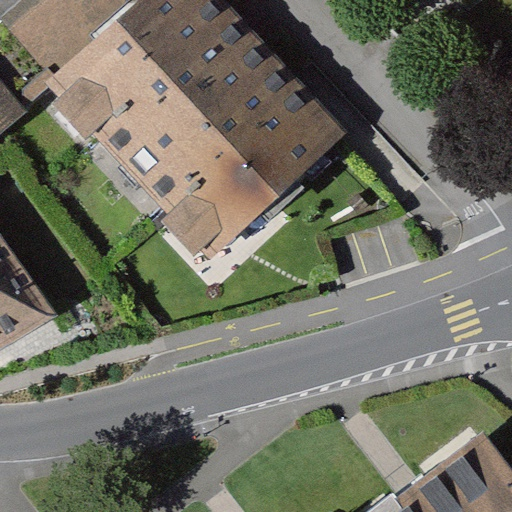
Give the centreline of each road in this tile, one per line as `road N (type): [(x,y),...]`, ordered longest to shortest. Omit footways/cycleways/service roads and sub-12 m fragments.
road 1 (residential): [(0,425),(145,395),(511,296)]
road 2 (residential): [(511,242),(298,0)]
